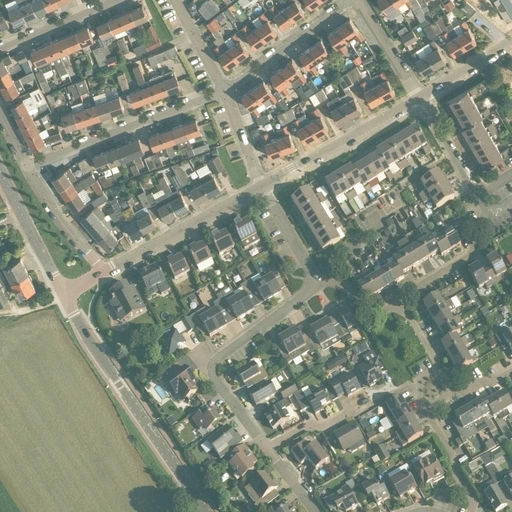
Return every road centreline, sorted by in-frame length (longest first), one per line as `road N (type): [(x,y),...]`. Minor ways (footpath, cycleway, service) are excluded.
road 1 (secondary): [(207,511),(62,295)]
road 2 (residential): [(316,286),(214,362),(216,384),(266,449)]
road 3 (residential): [(26,165),(222,89)]
road 4 (tertiary): [(261,186),(419,98)]
road 5 (tertiary): [(104,273),(261,186)]
road 6 (residential): [(266,449),(307,426),(359,415),(406,386),(418,389)]
road 7 (residential): [(222,89),(348,0)]
road 8 (residential): [(400,312),(405,293),(470,257),(487,213)]
road 9 (secondary): [(62,295),(0,171)]
road 10 (residential): [(104,273),(26,165)]
road 11 (residential): [(115,0),(0,50)]
